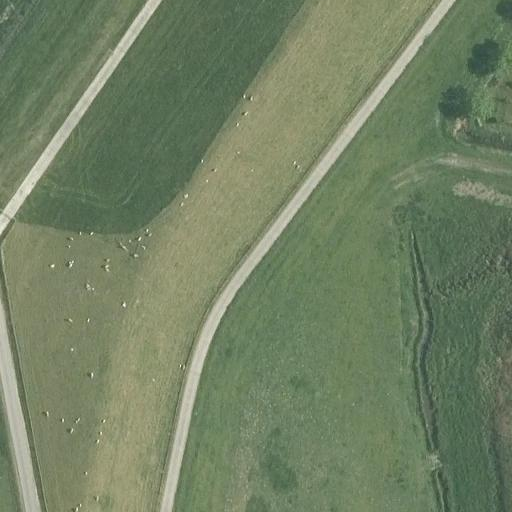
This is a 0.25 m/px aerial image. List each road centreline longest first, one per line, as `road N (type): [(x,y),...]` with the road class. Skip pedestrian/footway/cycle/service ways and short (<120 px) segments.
road 1 (residential): [(167,511),(195,371),(216,318),(448,0)]
road 2 (track): [(0,220),(154,0)]
road 3 (track): [(32,511),(0,336)]
